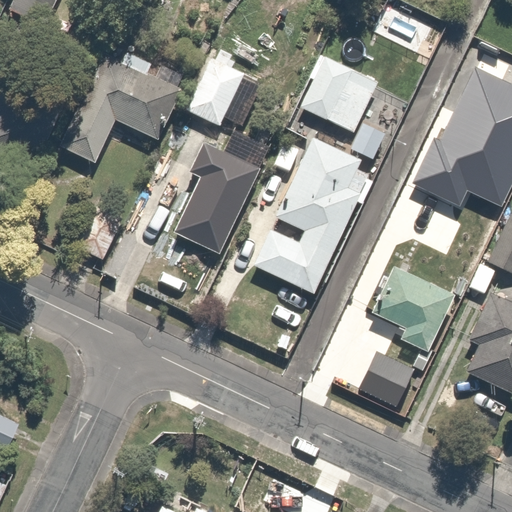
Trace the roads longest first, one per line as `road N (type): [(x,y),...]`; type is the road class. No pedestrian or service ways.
road 1 (residential): [(132,342),(490,511)]
road 2 (residential): [(132,342),(53,511)]
road 3 (residential): [(0,281),(132,342)]
